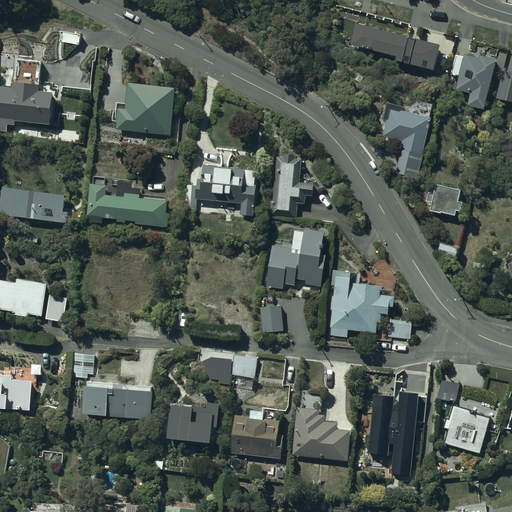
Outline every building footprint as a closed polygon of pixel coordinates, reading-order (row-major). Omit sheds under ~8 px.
[(395,55),(432,65),(439,39),(355,18),(349,39),(396,51),(395,55)] [(467,102),(483,106),(495,56),(479,52),(478,53),(464,49),(463,53),(456,52),(451,70),(459,72),(455,86),(470,89),(467,102)] [(496,96),(511,100),(511,69),(503,67),(496,96)] [(13,79),(12,86),(0,84),(0,129),(6,131),(7,124),(14,124),(14,119),(49,123),(53,90),(38,89),(39,82),(13,79)] [(115,127),(170,134),(176,85),(128,79),(125,101),(116,100),(115,115),(116,116),(115,127)] [(408,108),(402,107),(403,103),(386,99),(383,118),(386,119),(383,135),(402,139),(395,174),(417,178),(426,136),(432,100),(419,98),(408,108)] [(313,181),(299,180),(301,156),(294,155),(295,152),(284,151),(283,154),(276,154),(271,213),(296,216),(297,202),(305,203),(306,194),(312,195),(313,181)] [(244,168),(245,167),(203,163),(202,174),(197,174),(196,184),(187,183),(184,208),(183,224),(190,224),(190,219),(193,219),(194,209),(195,209),(196,198),(241,202),(240,214),(252,215),(255,184),(256,169),(244,168)] [(118,179),(116,194),(105,193),(106,183),(89,181),(85,215),(87,215),(86,221),(102,222),(103,217),(116,218),(116,221),(125,222),(125,220),(135,221),(135,223),(167,226),(168,212),(165,211),(167,199),(139,196),(139,193),(140,187),(132,186),(132,181),(118,179)] [(462,200),(458,199),(461,188),(436,182),(433,192),(428,190),(426,200),(431,201),(429,209),(440,211),(454,214),(456,208),(460,209),(462,200)] [(64,192),(1,185),(0,194),(0,214),(65,222),(66,211),(62,210),(64,192)] [(272,243),(266,285),(282,288),(283,282),(294,284),(295,277),(305,279),(304,283),(320,286),(325,254),(320,253),(323,229),(303,226),(303,229),(294,228),(291,246),(272,243)] [(439,241),(437,254),(455,258),(458,245),(439,241)] [(93,255),(92,265),(91,265),(89,290),(91,290),(89,308),(111,310),(112,305),(138,308),(143,260),(93,255)] [(334,285),(333,295),(332,294),(330,308),(332,309),(330,335),(347,336),(348,328),(377,331),(378,320),(381,320),(382,313),(387,313),(388,304),(393,305),(394,294),(380,293),(381,283),(352,281),(352,284),(350,284),(351,270),(332,269),(331,285),(334,285)] [(0,308),(14,311),(13,314),(27,316),(28,313),(42,315),(47,282),(17,277),(16,281),(0,278),(0,308)] [(281,304),(260,305),(262,331),(283,330),(281,304)] [(125,314),(123,335),(159,337),(160,317),(125,314)] [(411,320),(390,318),(388,337),(410,338),(411,320)] [(391,338),(371,336),(369,349),(389,351),(391,338)] [(94,352),(74,351),(72,376),(87,377),(87,373),(93,374),(94,352)] [(257,356),(234,353),(231,375),(255,378),(257,356)] [(231,358),(212,357),(202,360),(210,379),(219,379),(218,384),(229,384),(231,358)] [(0,367),(0,406),(4,406),(4,408),(30,410),(32,380),(30,380),(30,370),(0,367)] [(459,381),(441,378),(437,398),(455,401),(459,381)] [(153,387),(84,382),(82,412),(151,417),(153,387)] [(211,442),(215,402),(197,400),(196,406),(171,403),(167,437),(211,442)] [(448,427),(446,433),(444,432),(443,438),(444,438),(443,443),(480,453),(481,449),(483,450),(485,444),(483,443),(486,433),(488,434),(490,428),(487,428),(491,416),(479,413),(480,410),(473,409),(473,411),(467,409),(468,407),(454,403),(449,421),(447,421),(446,426),(448,427)] [(320,407),(296,405),(292,454),(348,459),(350,428),(337,427),(338,421),(324,420),(324,412),(319,412),(320,407)] [(250,408),(249,415),(235,413),(230,451),(280,457),(283,433),(276,432),(278,418),(263,417),(264,409),(250,408)] [(75,511),(75,510),(74,510),(74,501),(33,501),(33,509),(29,509),(29,511),(75,511)] [(113,511),(114,504),(97,502),(96,511),(113,511)] [(195,511),(196,505),(166,503),(165,511),(195,511)]
